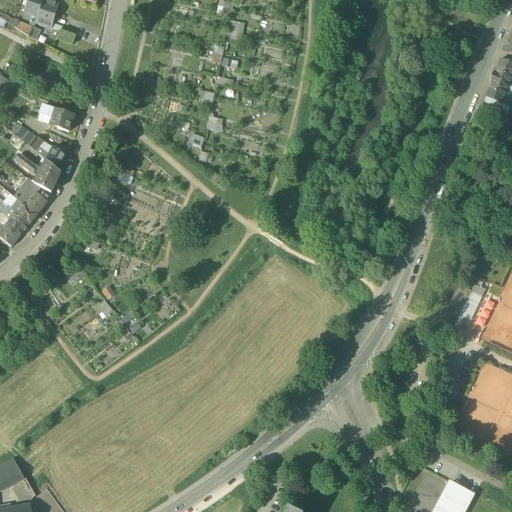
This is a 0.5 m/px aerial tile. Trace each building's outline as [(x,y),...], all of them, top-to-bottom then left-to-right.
[(31,22),(35,24),(43,0),(28,0),(22,19),(31,22)] [(58,5),(43,0),(35,24),(47,28),(51,30),(53,24),(58,5)] [(221,0),(219,12),(232,16),(235,4),(221,0)] [(6,23),(29,38),(31,33),(33,29),(35,24),(31,22),(29,27),(18,23),(8,19),(9,18),(3,15),(0,19),(6,23)] [(230,37),(242,40),(245,24),(233,21),(230,37)] [(62,28),(53,24),(51,30),(53,31),(60,34),(61,31),(62,28)] [(33,29),(31,33),(38,36),(34,42),(36,43),(41,32),(33,29)] [(50,37),(72,46),(75,37),(61,31),(60,34),(53,31),(51,37),(50,37)] [(38,36),(31,33),(29,38),(34,42),(38,36)] [(511,43),(508,42),(505,48),(503,47),(501,53),(511,57),(511,43)] [(511,65),(500,61),(497,68),(505,71),(503,75),(511,78),(511,76),(511,65)] [(492,74),(491,79),(508,86),(510,81),(511,78),(503,75),(505,71),(497,68),(495,75),(492,74)] [(0,86),(6,91),(11,84),(0,76),(0,86)] [(490,84),(488,91),(496,94),(497,90),(506,93),(507,90),(511,92),(511,87),(508,86),(491,79),(489,83),(490,84)] [(486,99),(489,100),(510,108),(511,102),(511,97),(505,95),(506,93),(497,90),(496,94),(488,91),(485,98),(486,99)] [(207,100),(215,102),(216,94),(209,93),(207,100)] [(507,115),(510,108),(489,100),(488,104),(490,105),(489,106),(502,111),(503,113),(507,115)] [(40,116),(52,120),(55,112),(42,107),(40,116)] [(63,114),(55,112),(52,120),(50,126),(50,127),(57,130),(68,133),(71,124),(72,124),(74,118),(63,114)] [(52,120),(40,116),(38,122),(50,126),(52,120)] [(10,133),(14,136),(21,128),(17,125),(10,133)] [(24,145),(28,148),(35,139),(21,128),(14,136),(19,140),(24,145)] [(196,135),(192,146),(202,149),(206,139),(196,135)] [(35,139),(28,148),(30,149),(43,160),(45,162),(49,156),(39,149),(43,143),(36,138),(35,139)] [(39,149),(49,156),(53,149),(43,143),(39,149)] [(24,157),(30,149),(28,148),(24,145),(19,152),(24,157)] [(53,149),(49,156),(45,162),(46,162),(60,170),(67,157),(53,149)] [(14,163),(33,177),(37,169),(20,156),(14,163)] [(37,169),(41,173),(46,163),(46,162),(45,162),(43,160),(37,169)] [(41,189),(51,195),(60,174),(46,163),(41,173),(37,169),(33,177),(35,178),(38,181),(35,186),(41,189)] [(129,184),(131,176),(121,173),(119,180),(129,184)] [(25,188),(27,189),(32,183),(31,183),(28,180),(23,186),(25,188)] [(35,195),(36,196),(41,189),(35,186),(32,183),(27,189),(35,195)] [(13,198),(15,201),(25,188),(23,186),(13,198)] [(22,206),(26,208),(35,195),(27,189),(25,188),(15,201),(17,202),(22,206)] [(3,203),(8,207),(11,210),(17,202),(15,201),(13,198),(10,195),(3,203)] [(36,196),(35,195),(26,208),(37,217),(47,204),(36,196)] [(17,202),(11,210),(16,214),(22,206),(17,202)] [(30,225),(37,217),(26,208),(22,206),(16,214),(30,225)] [(13,217),(16,214),(11,210),(8,207),(5,211),(13,217)] [(10,221),(13,217),(5,211),(2,215),(10,221)] [(0,220),(6,225),(10,221),(2,215),(0,213),(0,220)] [(24,232),(30,225),(16,214),(13,217),(10,221),(24,232)] [(17,240),(24,232),(10,221),(6,225),(3,229),(17,240)] [(0,239),(11,248),(17,240),(3,229),(0,226),(0,230),(1,232),(0,233),(0,239)] [(474,285),(480,289),(484,280),(477,277),(473,285),(474,285)] [(471,293),(481,298),(484,291),(480,289),(474,285),(471,293)] [(112,287),(103,291),(109,301),(117,296),(112,287)] [(441,323),(453,329),(455,326),(471,293),(458,287),(441,323)] [(481,298),(471,293),(455,326),(458,328),(463,318),(470,322),(481,298)] [(108,302),(96,308),(101,320),(114,314),(108,302)] [(126,326),(133,320),(129,315),(122,321),(126,326)] [(13,460),(0,467),(0,493),(24,480),(13,460)] [(434,511),(463,511),(472,496),(449,484),(434,511)]
